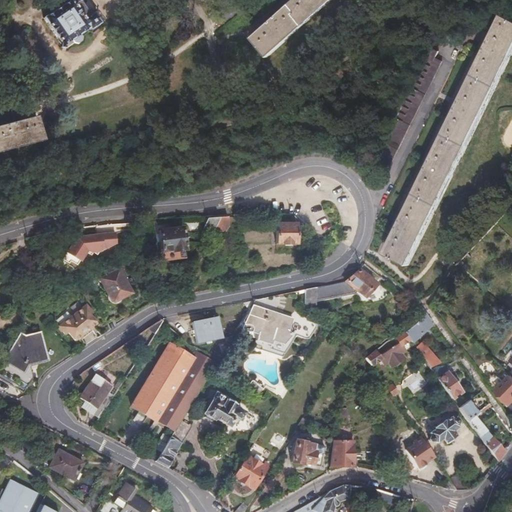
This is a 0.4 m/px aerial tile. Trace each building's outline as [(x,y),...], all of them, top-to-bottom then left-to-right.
[(68,3),(43,20),(61,47),(86,30),(87,32),(97,24),(91,15),(87,17),(78,4),(80,3),(78,0),(67,0),(66,1),(68,3)] [(292,0),(250,38),(265,55),(326,0),(292,0)] [(511,21),(500,16),(385,253),(406,263),(511,45),(511,21)] [(429,48),(370,168),(385,175),(439,64),(433,61),(437,51),(429,48)] [(0,149),(38,140),(32,118),(7,125),(0,126),(0,149)] [(225,226),(224,217),(209,218),(204,232),(223,231),(225,226)] [(295,225),(276,224),(275,246),(295,246),(295,225)] [(180,230),(157,231),(159,253),(168,252),(169,253),(182,252),(180,230)] [(81,241),(75,237),(66,252),(79,261),(86,251),(88,251),(90,253),(93,251),(95,251),(97,253),(100,250),(102,250),(102,249),(107,249),(114,244),(113,235),(100,236),(100,237),(96,237),(96,236),(84,237),(81,241)] [(365,279),(371,272),(361,264),(357,270),(342,282),(303,290),(302,304),(312,305),(313,300),(349,295),(352,293),(358,301),(373,288),(365,279)] [(109,270),(112,275),(120,272),(117,266),(109,270)] [(112,275),(103,280),(114,304),(133,295),(122,271),(120,272),(112,275)] [(91,306),(62,326),(68,335),(70,333),(76,341),(99,325),(94,317),(97,315),(91,306)] [(289,319),(259,310),(257,319),(252,318),(249,332),(254,334),(252,340),(260,342),(258,351),(280,357),(284,341),(284,339),(289,335),(301,338),(302,338),(303,337),(305,336),(308,325),(308,323),(307,322),(306,321),(289,319)] [(410,341),(432,326),(423,314),(415,323),(404,333),(409,340),(410,341)] [(191,323),(195,343),(220,338),(216,318),(191,323)] [(167,327),(161,323),(154,333),(161,337),(167,327)] [(11,337),(0,354),(0,378),(20,392),(31,374),(30,363),(21,357),(26,350),(29,352),(42,351),(40,329),(36,329),(36,326),(29,327),(19,342),(11,337)] [(409,340),(404,333),(396,336),(401,342),(402,344),(409,340)] [(414,347),(428,368),(437,361),(422,341),(414,347)] [(401,342),(377,357),(383,367),(387,364),(391,369),(406,359),(403,355),(407,351),(402,344),(401,342)] [(211,367),(214,362),(196,351),(191,359),(169,345),(130,407),(152,422),(153,420),(171,432),(178,421),(209,370),(211,367)] [(430,370),(450,399),(460,393),(447,374),(445,375),(439,366),(436,366),(430,370)] [(511,376),(508,372),(494,386),(511,404),(511,403),(511,376)] [(92,414),(97,417),(116,389),(95,375),(79,399),(84,402),(95,410),(92,414)] [(390,383),(384,387),(390,395),(396,391),(390,383)] [(233,405),(216,394),(202,415),(204,416),(202,418),(209,422),(210,420),(212,421),(214,418),(226,425),(232,417),(237,420),(241,414),(232,408),(233,405)] [(457,409),(465,421),(473,415),(476,413),(467,401),(457,409)] [(80,407),(92,414),(95,410),(84,402),(80,407)] [(428,423),(422,428),(427,435),(425,437),(425,439),(426,440),(427,442),(429,442),(431,441),(433,443),(439,439),(443,444),(453,437),(449,431),(456,427),(454,425),(456,423),(457,422),(456,420),(456,419),(454,418),(453,418),(451,418),(450,420),(444,412),(438,416),(441,420),(431,427),(428,423)] [(471,430),(472,429),(479,424),(473,415),(465,421),(471,430)] [(178,421),(171,432),(153,461),(165,468),(189,428),(178,421)] [(479,424),(472,429),(495,462),(498,458),(501,455),(479,424)] [(423,462),(431,457),(419,439),(410,444),(415,452),(408,457),(415,467),(417,466),(419,469),(425,466),(423,462)] [(295,441),(291,463),(301,466),(301,464),(319,467),(322,454),(312,451),(313,444),(295,441)] [(351,444),(333,443),(329,468),(340,468),(351,468),(351,444)] [(83,463),(59,450),(50,468),(74,480),(83,463)] [(362,469),(374,472),(374,456),(362,452),(362,458),(356,458),(356,469),(362,469)] [(259,465),(244,455),(230,478),(250,489),(265,465),(261,462),(259,465)] [(179,458),(171,471),(181,476),(188,463),(179,458)] [(399,478),(401,478),(411,467),(402,458),(393,464),(399,478)] [(441,487),(453,490),(465,489),(454,473),(446,479),(441,487)] [(0,498),(0,511),(29,511),(38,494),(10,479),(0,498)] [(133,487),(125,482),(113,501),(121,506),(118,511),(148,511),(153,505),(130,492),(133,487)] [(342,486),(328,491),(311,511),(314,511),(333,511),(334,509),(337,509),(338,508),(339,505),(338,504),(336,502),(348,498),(349,486),(342,486)]
